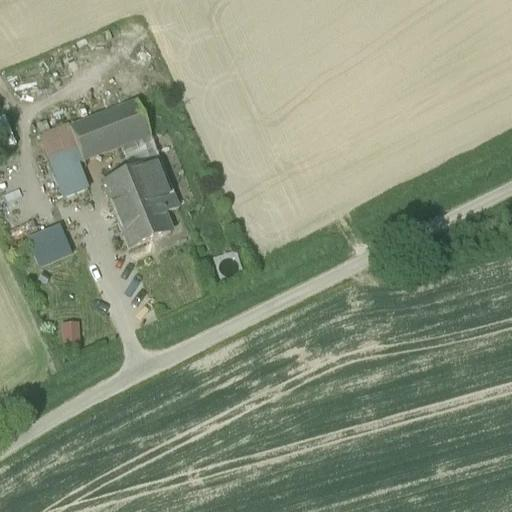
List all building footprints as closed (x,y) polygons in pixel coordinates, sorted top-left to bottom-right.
[(136,105),(69,130),(77,152),(82,165),(120,151),(149,139),(136,105)] [(69,130),(39,142),(47,163),(77,152),(69,130)] [(149,139),(120,151),(129,175),(159,163),(149,139),(149,140),(149,139)] [(77,152),(47,163),(62,202),(86,194),(76,167),(82,165),(77,152)] [(129,175),(102,186),(114,215),(154,199),(162,217),(178,211),(159,163),(129,175)] [(154,199),(114,215),(129,252),(169,236),(162,217),(154,199)] [(27,240),(39,271),(73,258),(61,227),(27,240)] [(79,324),(60,325),(61,349),(80,348),(79,324)]
